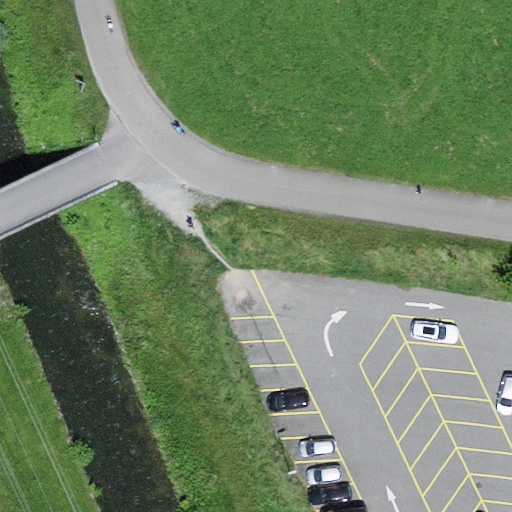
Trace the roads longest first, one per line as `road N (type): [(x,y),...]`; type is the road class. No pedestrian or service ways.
road 1 (track): [(511,221),(231,180),(161,138),(103,45),(95,0)]
road 2 (track): [(0,215),(161,138)]
